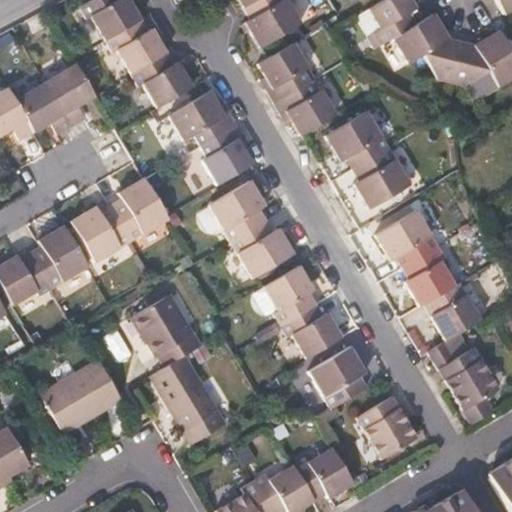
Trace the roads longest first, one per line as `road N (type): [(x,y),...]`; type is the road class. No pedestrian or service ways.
road 1 (residential): [(459,461),(207,32)]
road 2 (residential): [(66,511),(154,461),(184,511)]
